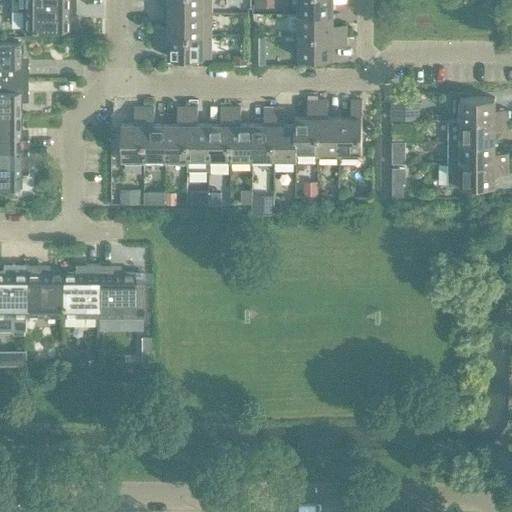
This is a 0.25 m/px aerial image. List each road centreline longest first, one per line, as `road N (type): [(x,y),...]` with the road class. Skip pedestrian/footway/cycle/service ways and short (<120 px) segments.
road 1 (residential): [(115,83),(367,81),(378,69)]
road 2 (residential): [(233,502),(465,502),(492,511)]
road 3 (residential): [(0,233),(71,233),(73,122),(115,83)]
road 4 (residential): [(0,500),(233,502)]
road 5 (residential): [(378,69),(399,51),(511,50)]
